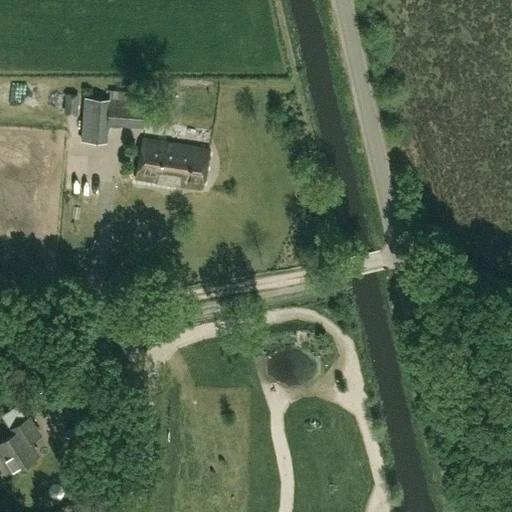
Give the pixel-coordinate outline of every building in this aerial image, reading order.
[(80,94),(64,93),(63,114),(78,115),(80,94)] [(110,97),(109,98),(83,96),(80,138),(106,140),(107,125),(143,127),(146,101),(110,97)] [(277,118),(272,136),(298,144),(303,126),(277,118)] [(200,189),(207,150),(140,139),(133,178),(200,189)] [(12,433),(0,440),(0,451),(12,470),(37,454),(28,440),(39,434),(28,416),(9,428),(12,433)]
